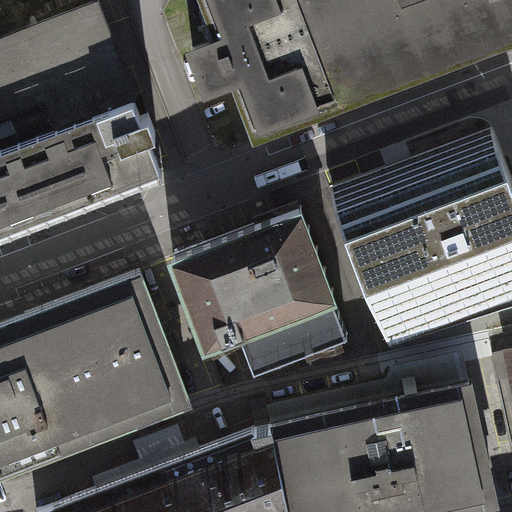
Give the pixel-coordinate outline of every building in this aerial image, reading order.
[(0,233),(122,187),(163,171),(148,133),(156,130),(149,110),(139,113),(96,0),(0,36),(0,233)] [(511,0),(207,0),(221,36),(193,46),(207,84),(236,74),(257,131),(511,34),(511,0)] [(511,296),(511,174),(496,131),(333,193),(387,337),(511,296)] [(300,205),(173,253),(206,338),(238,326),(254,368),(348,332),(300,205)] [(0,318),(0,466),(190,395),(140,265),(52,299),(0,318)] [(511,374),(511,347),(492,352),(498,378),(511,374)] [(268,401),(272,421),(469,378),(463,349),(394,364),(387,374),(268,401)] [(272,421),(291,511),(415,511),(495,495),(469,378),(272,421)] [(93,473),(97,484),(201,444),(197,433),(186,437),(179,420),(133,437),(140,455),(93,473)] [(291,511),(272,421),(255,424),(201,444),(97,484),(37,507),(37,511),(291,511)]
